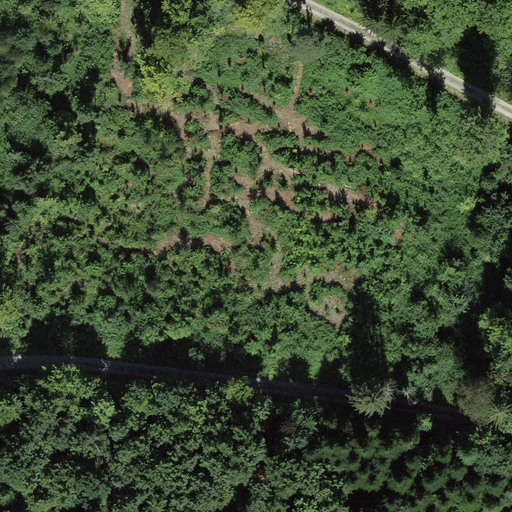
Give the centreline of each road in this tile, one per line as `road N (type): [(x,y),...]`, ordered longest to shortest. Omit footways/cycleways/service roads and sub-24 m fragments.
road 1 (track): [(511,421),(216,370),(0,362)]
road 2 (track): [(302,0),(511,111)]
